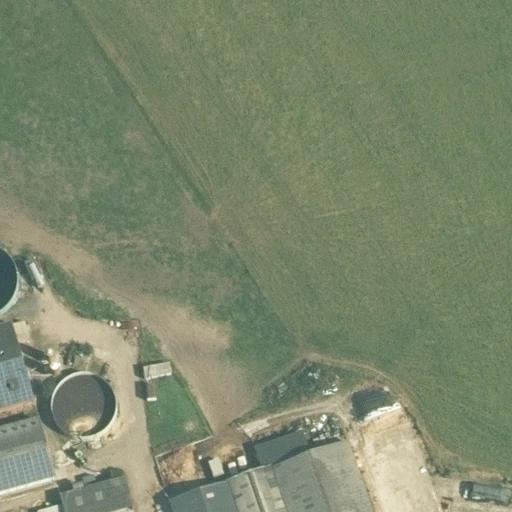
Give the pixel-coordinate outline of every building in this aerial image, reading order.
[(0,317),(3,316),(11,310),(16,302),(19,293),(20,284),(18,274),(14,266),(8,259),(0,253),(0,317)] [(0,330),(0,414),(35,405),(13,327),(0,330)] [(147,378),(169,375),(168,365),(146,368),(147,378)] [(53,414),(58,426),(67,436),(79,442),(93,442),(105,436),(114,426),(118,413),(116,400),(109,388),(98,380),(85,378),(72,381),(61,389),(55,400),(53,414)] [(35,405),(0,414),(0,428),(38,418),(35,405)] [(41,423),(0,434),(0,497),(57,481),(41,423)] [(274,473),(286,511),(372,511),(350,446),(274,473)] [(237,511),(286,511),(274,473),(229,488),(237,511)] [(62,499),(65,511),(131,511),(134,511),(126,482),(62,499)] [(237,511),(229,488),(172,507),(173,511),(237,511)]
